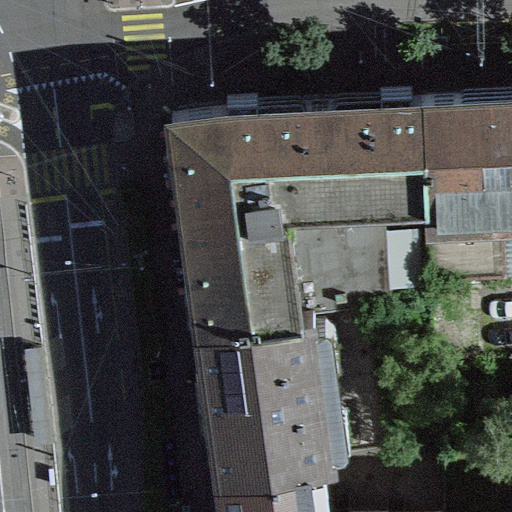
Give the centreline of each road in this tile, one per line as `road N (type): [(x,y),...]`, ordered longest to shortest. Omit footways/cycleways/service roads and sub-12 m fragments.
road 1 (tertiary): [(104,511),(93,294),(53,41)]
road 2 (residential): [(53,41),(252,12),(475,0)]
road 3 (motorway): [(0,15),(358,0)]
